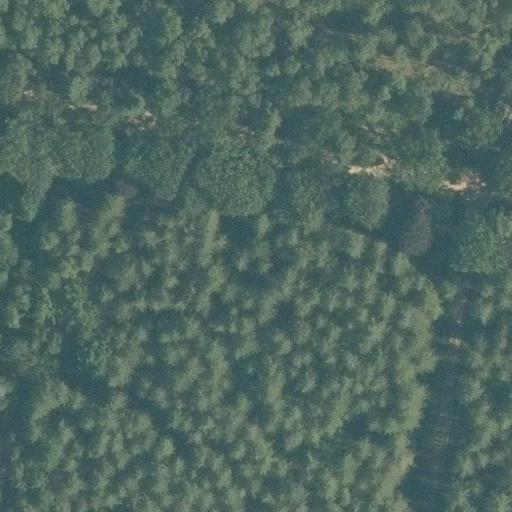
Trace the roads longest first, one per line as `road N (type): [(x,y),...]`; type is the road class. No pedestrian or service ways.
road 1 (track): [(475,191),(0,107)]
road 2 (track): [(419,511),(475,191)]
